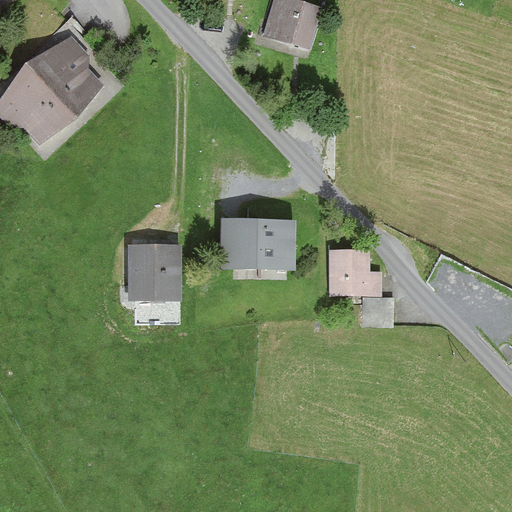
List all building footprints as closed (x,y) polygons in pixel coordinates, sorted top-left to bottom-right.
[(279,1),(268,36),(306,47),(316,13),(279,1)] [(19,115),(40,138),(94,87),(74,65),(83,57),(71,43),(0,109),(0,112),(10,123),(19,115)] [(229,229),(229,262),(286,262),(287,230),(229,229)] [(135,255),(135,295),(175,295),(175,255),(135,255)] [(379,294),(378,278),(362,278),(362,260),(335,260),(336,291),(379,294)] [(363,327),(393,327),(393,300),(363,299),(363,327)]
